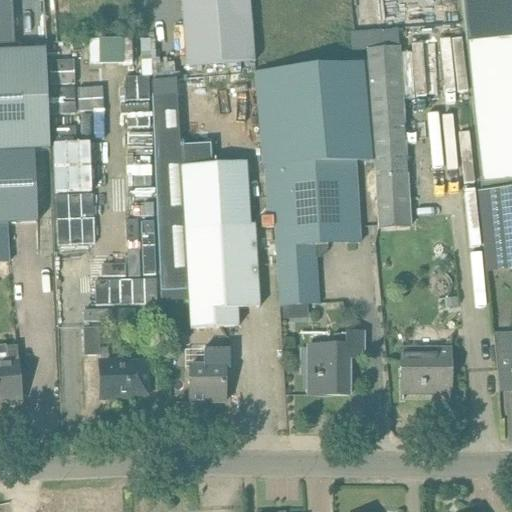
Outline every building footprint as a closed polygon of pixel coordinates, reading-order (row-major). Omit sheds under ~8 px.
[(0,0),(0,46),(14,46),(11,0),(0,0)] [(180,0),(185,67),(254,62),(249,0),(180,0)] [(511,0),(458,0),(481,187),(511,183),(511,0)] [(398,29),(349,33),(352,52),(367,51),(368,65),(373,161),(378,230),(410,227),(399,49),(398,29)] [(0,264),(8,264),(6,226),(36,225),(33,153),(50,152),(45,51),(0,52),(0,264)] [(436,51),(409,52),(411,105),(438,104),(436,51)] [(368,65),(255,73),(268,216),(274,216),(280,308),(318,306),(317,279),(313,279),(311,249),(360,246),(354,163),(373,161),(368,65)] [(122,78),(123,106),(143,105),(142,77),(122,78)] [(178,148),(176,97),(152,97),(154,149),(178,148)] [(439,173),(436,118),(423,118),(425,173),(439,173)] [(259,309),(253,227),(250,227),(247,164),(211,167),(210,147),(178,148),(154,149),(161,293),(188,292),(190,329),(238,326),(237,311),(259,309)] [(511,190),(478,194),(486,274),(511,271),(511,190)] [(153,287),(152,222),(126,222),(128,288),(153,287)] [(458,308),(456,299),(444,301),(445,309),(458,308)] [(99,329),(84,330),(85,358),(101,357),(99,329)] [(511,333),(496,335),(496,355),(497,375),(511,374),(511,333)] [(332,350),(307,350),(307,397),(349,397),(349,360),(363,360),(363,336),(332,336),(332,350)] [(7,364),(0,364),(0,402),(6,402),(6,404),(22,403),(17,347),(6,348),(7,364)] [(437,389),(449,389),(449,349),(402,349),(402,395),(437,395),(437,389)] [(204,350),(204,366),(190,366),(190,369),(190,406),(224,405),(223,369),(230,369),(229,350),(204,350)] [(123,363),(100,363),(100,401),(120,400),(120,397),(123,397),(147,397),(146,365),(130,365),(130,363),(123,363)]
